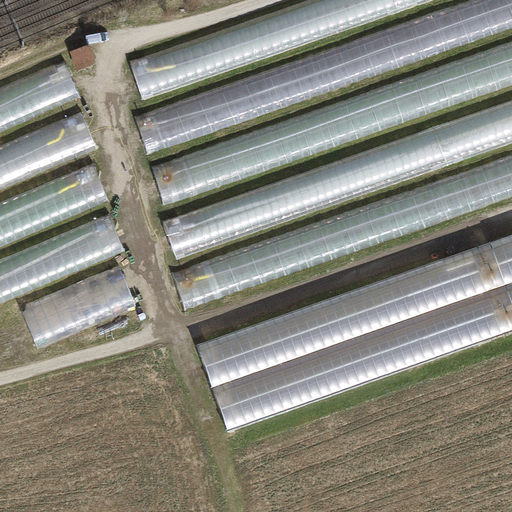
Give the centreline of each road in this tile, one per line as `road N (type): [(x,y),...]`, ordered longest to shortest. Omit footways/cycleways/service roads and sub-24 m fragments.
road 1 (track): [(275,0),(111,46),(112,146),(231,511)]
road 2 (track): [(0,380),(177,335),(511,220)]
